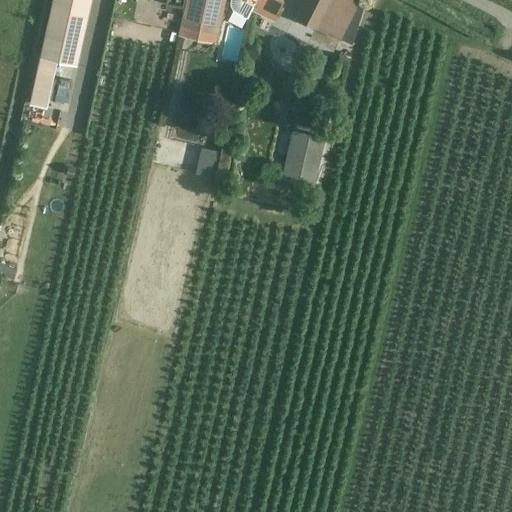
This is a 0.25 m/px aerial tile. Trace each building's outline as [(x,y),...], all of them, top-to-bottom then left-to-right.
[(52,0),(45,36),(30,104),(49,108),(58,61),(76,64),(89,0),(52,0)] [(224,0),(187,0),(180,33),(216,41),(224,0)] [(231,0),(231,1),(231,2),(232,3),(232,5),(232,6),(233,7),(233,9),(234,10),(235,11),(248,17),(253,8),(256,0),(231,0)] [(256,0),(253,8),(274,19),(283,0),(282,0),(256,0)] [(303,0),(295,16),(340,38),(359,0),(303,0)] [(361,0),(359,0),(340,38),(352,44),(365,2),(361,0)] [(25,142),(33,144),(39,127),(31,124),(25,142)] [(283,125),(281,169),(315,171),(316,126),(283,125)] [(201,147),(195,174),(212,177),(218,150),(201,147)] [(15,267),(0,261),(0,272),(11,277),(15,267)]
